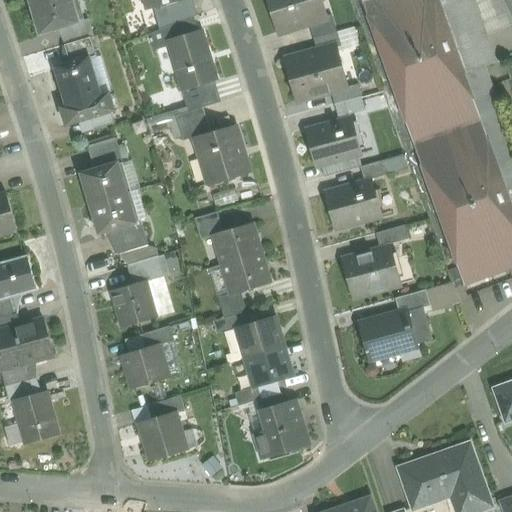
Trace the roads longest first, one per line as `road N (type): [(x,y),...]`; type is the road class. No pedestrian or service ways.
road 1 (residential): [(0,33),(66,223),(115,495)]
road 2 (residential): [(231,0),(349,449)]
road 3 (residential): [(115,495),(259,494),(349,449)]
road 4 (residential): [(349,449),(511,324)]
